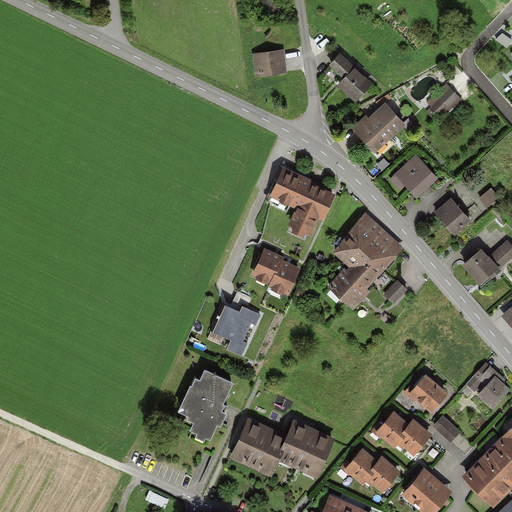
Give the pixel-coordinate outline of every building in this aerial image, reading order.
[(509,47),(511,40),(511,38),(503,35),(500,42),(509,47)] [(285,50),(253,54),(256,77),(288,73),(285,50)] [(355,103),(373,84),(341,54),(330,66),(345,80),(338,87),(355,103)] [(460,98),(445,82),(424,101),(428,106),(424,110),(435,121),(460,98)] [(366,116),(351,129),(374,155),(407,126),(387,104),(369,119),(366,116)] [(417,156),(389,181),(398,191),(404,185),(416,199),(438,179),(426,166),(417,156)] [(310,181),(284,169),(270,199),(279,203),(278,204),(289,209),(289,208),(295,210),(287,228),(293,230),(291,234),(304,240),(307,233),(310,235),(317,220),(324,223),(337,195),(311,184),(310,181)] [(491,188),(478,198),(487,208),(499,198),(491,188)] [(444,205),(435,214),(454,237),(472,222),(452,199),(444,205)] [(366,218),(332,254),(346,266),(326,287),(353,312),(369,295),(365,291),(372,283),(378,289),(388,278),(381,272),(401,250),(366,218)] [(481,249),(462,266),(480,287),(490,278),(492,280),(501,271),(499,269),(511,258),(511,243),(507,238),(487,256),(481,249)] [(277,276),(283,262),(285,259),(273,253),(264,249),(252,276),(256,278),(255,281),(268,287),(274,274),(277,276)] [(274,274),(268,287),(273,289),(272,291),(282,296),(283,294),(288,296),(301,270),(289,265),(283,262),(277,276),(274,274)] [(407,290),(397,282),(384,296),(393,305),(407,290)] [(231,302),(224,298),(211,327),(232,337),(227,347),(243,354),(249,341),(243,338),(251,322),(257,324),(262,312),(247,305),(251,297),(237,290),(231,302)] [(511,307),(502,317),(511,329),(511,307)] [(504,382),(506,380),(498,373),(487,363),(467,386),(474,392),(482,383),(485,385),(477,394),(494,409),(511,389),(504,382)] [(233,379),(205,366),(200,376),(195,374),(192,382),(190,381),(178,408),(189,413),(187,417),(193,420),(189,428),(196,431),(195,434),(204,438),(206,435),(211,437),(218,422),(220,423),(227,408),(222,406),(224,401),(223,400),(233,379)] [(436,382),(425,373),(411,390),(408,388),(402,395),(415,405),(418,401),(432,412),(449,392),(436,382)] [(396,448),(397,446),(407,435),(403,431),(409,424),(395,412),(380,429),(378,427),(373,434),(382,442),(384,439),(396,448)] [(271,476),(279,461),(286,446),(282,444),(286,434),(249,416),(230,457),(271,476)] [(444,416),(434,426),(451,443),(461,433),(444,416)] [(294,418),(286,434),(282,444),(286,446),(279,461),(317,479),(336,437),(294,418)] [(414,419),(409,424),(403,431),(407,435),(397,446),(406,453),(408,451),(415,457),(433,436),(414,419)] [(511,426),(484,455),(462,477),(468,484),(467,485),(485,502),(486,501),(494,508),(511,489),(511,426)] [(365,486),(365,484),(376,472),(371,468),(378,461),(363,448),(350,464),(348,463),(342,470),(351,477),(352,475),(365,486)] [(383,455),(378,461),(371,468),(376,472),(365,484),(373,491),(376,489),(384,496),(403,473),(383,455)] [(426,469),(402,495),(420,511),(435,511),(452,493),(434,477),(426,469)] [(150,490),(146,500),(166,508),(170,499),(150,490)] [(368,511),(330,494),(322,511),(314,511),(313,511),(312,511),(368,511)] [(511,511),(511,499),(504,506),(497,511),(511,511)]
